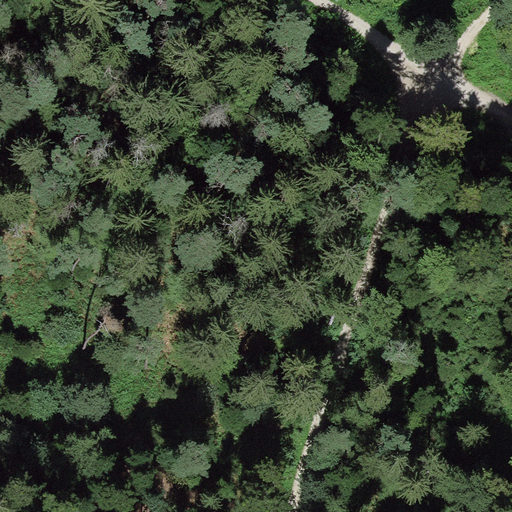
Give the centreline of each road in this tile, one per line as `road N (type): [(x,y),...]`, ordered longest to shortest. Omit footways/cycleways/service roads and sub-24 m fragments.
road 1 (track): [(510,0),(476,28),(287,511)]
road 2 (track): [(307,0),(453,82)]
